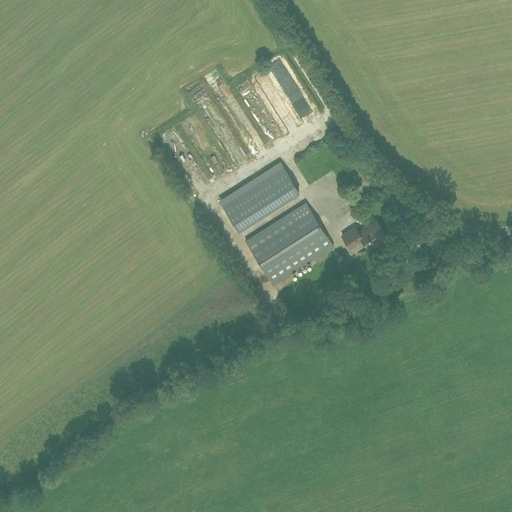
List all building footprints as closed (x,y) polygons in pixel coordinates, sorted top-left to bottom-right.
[(215,71),(206,77),(217,92),(226,86),(215,71)] [(291,87),(293,97),(301,95),(299,85),(291,87)] [(243,89),(244,97),(251,96),(253,106),(260,105),(257,87),(243,89)] [(253,155),(223,101),(215,106),(205,88),(199,92),(224,137),(218,141),(232,166),(236,163),(226,145),(237,139),(248,158),(253,155)] [(305,94),(299,97),(306,111),(312,108),(305,94)] [(216,148),(207,152),(222,183),(231,178),(216,148)] [(188,179),(192,187),(197,184),(195,180),(204,175),(198,165),(192,169),(196,175),(188,179)] [(239,229),(299,191),(283,166),(223,204),(239,229)] [(211,172),(205,176),(208,181),(214,177),(211,172)] [(273,284),(333,246),(306,202),(245,240),(273,284)] [(378,243),(387,237),(377,220),(359,232),(355,227),(342,235),(350,248),(363,240),(369,248),(372,246),(374,246),(377,244),(378,243)] [(188,231),(193,243),(204,239),(199,227),(188,231)]
